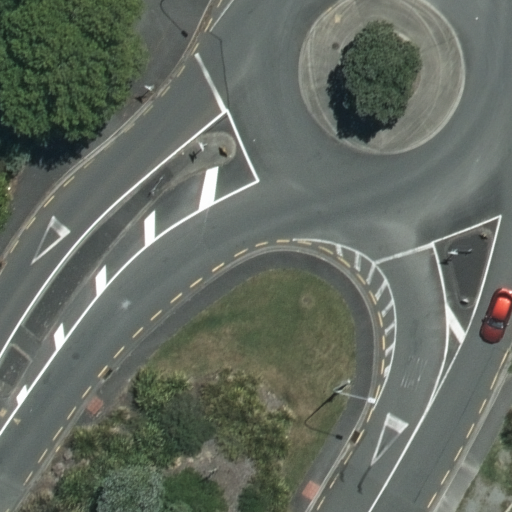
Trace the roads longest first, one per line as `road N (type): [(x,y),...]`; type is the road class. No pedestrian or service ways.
road 1 (tertiary): [(274,160),(178,187),(122,232),(79,275),(0,396)]
road 2 (residential): [(367,511),(415,433),(454,341),(460,267),(444,198)]
road 3 (tertiary): [(444,198),(384,212),(353,209),(296,182),(274,160)]
road 4 (tertiary): [(274,160),(251,119),(243,73),(266,0)]
